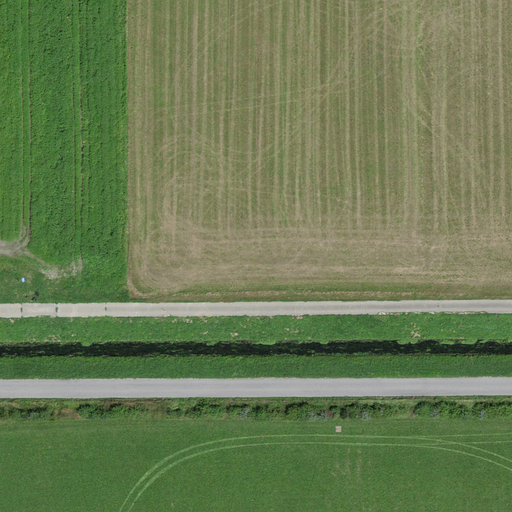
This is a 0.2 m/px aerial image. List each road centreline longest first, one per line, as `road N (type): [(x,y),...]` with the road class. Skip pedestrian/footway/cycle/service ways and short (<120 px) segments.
road 1 (track): [(511,306),(0,313)]
road 2 (unclassified): [(0,392),(511,392)]
